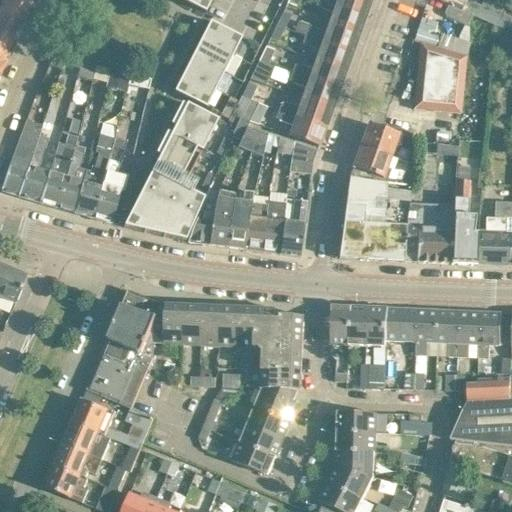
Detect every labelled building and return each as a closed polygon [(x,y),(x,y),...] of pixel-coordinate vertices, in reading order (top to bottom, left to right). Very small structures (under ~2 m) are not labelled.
[(0,3),(0,14),(25,26),(33,10),(13,0),(4,0),(2,5),(0,3)] [(13,0),(33,10),(37,0),(13,0)] [(211,0),(189,0),(187,4),(191,6),(196,8),(203,12),(205,13),(211,0)] [(358,33),(365,14),(325,0),(319,0),(317,6),(335,12),(331,23),(358,33)] [(325,0),(365,14),(370,0),(325,0)] [(437,0),(448,6),(471,18),(495,27),(500,16),(465,0),(437,0)] [(508,0),(495,0),(493,4),(503,10),(508,0)] [(448,6),(444,14),(446,18),(466,28),(471,18),(448,6)] [(292,15),(282,11),(275,25),(285,28),(292,15)] [(0,34),(16,43),(25,26),(0,14),(0,34)] [(421,18),(417,30),(433,36),(437,24),(421,18)] [(210,22),(201,39),(233,55),(242,38),(241,38),(210,22)] [(327,34),(309,27),(297,23),(294,31),(306,36),(352,52),(358,33),(331,23),(327,34)] [(285,28),(275,25),(269,39),(278,42),(285,28)] [(417,30),(413,41),(436,48),(440,38),(433,36),(417,30)] [(511,35),(504,31),(496,46),(511,55),(511,35)] [(0,54),(8,59),(16,43),(0,34),(0,54)] [(345,71),(352,52),(306,36),(303,43),(321,50),(317,61),(345,71)] [(233,55),(201,39),(198,44),(196,48),(192,57),(224,73),(233,55)] [(69,48),(60,44),(49,66),(61,70),(63,64),(69,48)] [(462,113),(465,58),(420,44),(413,110),(432,111),(447,112),(462,113)] [(63,64),(77,70),(82,54),(69,48),(63,64)] [(274,51),(264,48),(258,61),(267,64),(274,51)] [(0,74),(8,59),(0,54),(0,74)] [(97,61),(95,60),(82,54),(77,70),(76,77),(90,81),(92,81),(92,79),(95,66),(97,61)] [(183,74),(215,90),(224,73),(192,57),(190,61),(187,66),(183,74)] [(295,65),(292,73),(338,89),(345,71),(317,61),(307,58),(303,68),(295,65)] [(274,66),(267,64),(258,61),(249,80),(265,85),(274,66)] [(92,79),(107,83),(110,70),(95,66),(92,79)] [(107,83),(106,87),(126,92),(127,85),(129,75),(111,67),(110,70),(107,83)] [(129,75),(127,85),(148,89),(150,80),(131,71),(129,75)] [(338,89),(292,73),(290,81),(308,87),(303,99),(331,109),(338,89)] [(174,92),(206,108),(215,90),(183,74),(181,78),(179,83),(174,92)] [(246,84),(240,96),(256,102),(261,92),(246,84)] [(259,103),(251,100),(240,96),(237,102),(231,114),(241,118),(250,121),(259,103)] [(232,110),(236,102),(232,99),(229,98),(225,107),(232,110)] [(279,110),(325,127),(331,109),(303,99),(300,109),(282,102),(279,110)] [(187,180),(218,120),(186,104),(174,128),(172,132),(159,157),(157,161),(156,164),(155,164),(158,165),(153,174),(151,173),(134,206),(123,228),(185,242),(186,242),(204,200),(192,194),(196,185),(187,180)] [(225,107),(220,116),(227,119),(232,110),(225,107)] [(294,124),(289,137),(318,147),(325,127),(279,110),(276,118),(294,124)] [(246,128),(250,121),(241,118),(233,138),(241,141),(246,128)] [(72,120),(68,134),(76,136),(79,122),(72,120)] [(42,126),(25,121),(11,160),(1,192),(18,197),(38,137),(42,126)] [(368,124),(360,147),(390,157),(394,145),(399,146),(402,136),(368,124)] [(85,171),(73,213),(92,219),(114,139),(117,129),(103,125),(100,137),(96,154),(98,155),(93,174),(85,171)] [(238,149),(250,154),(257,133),(246,128),(241,141),(238,149)] [(263,159),(264,153),(269,138),(257,133),(250,154),(263,159)] [(272,147),(277,149),(279,138),(270,134),(269,138),(264,153),(270,155),(272,147)] [(38,137),(18,197),(39,203),(48,173),(39,170),(48,140),(38,137)] [(48,173),(39,203),(56,208),(73,147),(76,139),(67,137),(65,148),(57,145),(48,173)] [(291,157),(293,143),(279,138),(277,149),(276,154),(291,157)] [(114,139),(92,219),(111,224),(121,191),(124,192),(128,175),(118,173),(126,142),(114,139)] [(312,163),(316,151),(293,143),(291,157),(312,163)] [(73,147),(56,208),(73,213),(85,171),(79,169),(84,151),(73,147)] [(386,170),(390,157),(360,147),(349,179),(363,182),(381,184),(385,184),(389,171),(386,170)] [(312,163),(291,157),(288,172),(310,175),(312,163)] [(408,164),(399,188),(410,189),(413,166),(408,164)] [(404,262),(405,230),(382,229),(384,204),(408,207),(408,204),(410,196),(385,192),(386,187),(380,186),(381,184),(363,182),(349,179),(339,251),(338,259),(404,262)] [(476,266),(477,234),(473,234),(475,217),(466,216),(469,182),(455,181),(453,220),(450,265),(476,266)] [(204,200),(186,242),(187,242),(187,243),(207,246),(214,204),(219,193),(209,192),(204,200)] [(235,195),(223,193),(219,193),(214,204),(207,246),(225,248),(230,206),(235,195)] [(230,206),(225,248),(243,250),(248,208),(252,195),(243,194),(242,201),(234,200),(235,195),(230,206)] [(260,253),(278,255),(282,222),(280,221),(285,196),(269,194),(268,197),(265,219),(260,253)] [(260,253),(265,219),(268,197),(252,195),(248,208),(243,250),(260,253)] [(280,221),(282,222),(278,255),(299,258),(307,203),(287,200),(287,196),(285,196),(280,221)] [(511,203),(494,202),(493,219),(485,218),(485,228),(486,228),(485,232),(477,231),(477,234),(476,266),(509,267),(510,232),(511,224),(511,209),(511,203)] [(404,262),(450,265),(453,220),(417,218),(417,223),(406,223),(405,230),(404,262)] [(26,277),(0,266),(0,298),(15,304),(26,277)] [(152,361),(142,357),(158,322),(166,322),(166,307),(128,291),(87,392),(130,410),(131,411),(148,372),(152,361)] [(158,322),(142,357),(152,361),(155,345),(183,346),(185,307),(166,306),(166,307),(166,322),(158,322)] [(203,307),(185,307),(183,346),(201,347),(203,307)] [(219,348),(221,308),(203,307),(201,347),(219,348)] [(332,312),(330,346),(348,346),(350,308),(337,307),(332,312)] [(239,309),(221,308),(219,348),(237,348),(239,309)] [(369,309),(350,308),(348,346),(367,347),(369,309)] [(256,349),(258,310),(239,309),(237,348),(256,349)] [(389,310),(369,309),(367,347),(387,348),(387,343),(389,310)] [(276,311),(258,310),(256,349),(263,350),(262,372),(301,373),(304,318),(280,317),(279,320),(276,320),(276,311)] [(389,310),(387,343),(417,344),(419,311),(389,310)] [(426,344),(438,345),(439,312),(425,311),(419,311),(417,344),(417,358),(426,358),(426,344)] [(458,359),(460,313),(455,312),(439,312),(438,345),(449,346),(448,359),(458,359)] [(481,314),(460,313),(458,359),(468,360),(468,345),(479,346),(481,314)] [(500,346),(501,315),(481,314),(479,346),(479,360),(490,360),(490,347),(500,347),(500,346)] [(502,359),(501,375),(511,375),(511,361),(511,359),(502,359)] [(362,366),(361,378),(369,379),(370,367),(362,366)] [(370,367),(369,379),(369,391),(385,391),(386,367),(370,367)] [(261,390),(263,390),(298,392),(301,392),(301,373),(262,372),(261,390)] [(347,376),(335,375),(335,383),(347,384),(347,376)] [(405,391),(415,391),(415,375),(406,375),(405,391)] [(424,375),(415,375),(415,391),(424,392),(424,375)] [(223,376),(223,388),(231,389),(232,376),(223,376)] [(445,393),(455,393),(455,376),(446,376),(445,393)] [(464,377),(455,376),(455,393),(464,393),(464,377)] [(190,387),(203,387),(203,379),(191,378),(190,387)] [(369,379),(361,378),(361,390),(369,391),(369,379)] [(216,379),(203,379),(203,387),(215,388),(216,380),(216,379)] [(480,386),(467,386),(468,402),(508,400),(511,400),(510,379),(502,379),(480,380),(480,386)] [(263,390),(255,408),(290,423),(298,405),(293,402),(298,392),(263,390)] [(468,402),(451,441),(456,442),(511,448),(511,400),(508,400),(468,402)] [(112,439),(132,447),(140,450),(143,444),(152,422),(153,420),(131,411),(130,410),(125,423),(133,426),(129,435),(110,427),(115,415),(83,401),(74,423),(112,439)] [(215,401),(209,414),(217,417),(222,404),(215,401)] [(255,408),(248,426),(283,441),(290,423),(255,408)] [(211,430),(217,417),(209,414),(204,427),(211,430)] [(337,418),(337,432),(375,433),(376,415),(342,414),(337,418)] [(410,424),(422,424),(422,416),(410,416),(410,424)] [(238,422),(230,440),(240,444),(276,459),(283,441),(248,426),(238,422)] [(74,423),(64,445),(103,461),(112,439),(74,423)] [(206,443),(211,430),(204,427),(198,440),(206,443)] [(337,432),(336,451),(374,452),(375,433),(337,432)] [(511,448),(456,442),(450,465),(511,484),(511,448)] [(233,462),(252,470),(264,475),(270,472),(276,459),(240,444),(233,462)] [(64,445),(55,467),(80,478),(83,470),(97,476),(103,461),(64,445)] [(132,447),(122,470),(126,471),(131,473),(140,450),(132,447)] [(335,465),(335,469),(373,479),(374,471),(374,465),(374,452),(336,451),(335,465)] [(400,462),(411,465),(412,465),(414,457),(402,455),(400,462)] [(414,457),(412,465),(424,468),(426,460),(414,457)] [(159,472),(167,475),(172,463),(164,459),(159,472)] [(172,463),(167,475),(175,478),(180,466),(172,463)] [(80,478),(55,467),(46,489),(83,505),(88,491),(83,489),(87,481),(80,478)] [(106,488),(118,493),(117,493),(126,471),(122,470),(118,468),(114,477),(109,489),(106,488)] [(335,469),(327,486),(363,503),(373,479),(335,469)] [(208,492),(216,495),(221,483),(213,479),(208,492)] [(239,510),(246,493),(221,483),(216,495),(214,500),(239,510)] [(327,486),(319,502),(339,511),(358,511),(363,503),(327,486)] [(106,488),(97,510),(100,511),(109,511),(118,493),(106,488)] [(130,496),(122,511),(151,511),(157,499),(144,493),(141,500),(130,496)] [(402,495),(398,504),(407,509),(412,499),(402,495)] [(169,511),(168,511),(170,504),(157,499),(151,511),(169,511)] [(257,511),(258,511),(266,511),(271,503),(262,499),(257,511)] [(444,501),(440,511),(475,511),(444,501)] [(271,503),(266,511),(276,511),(279,506),(271,503)]
